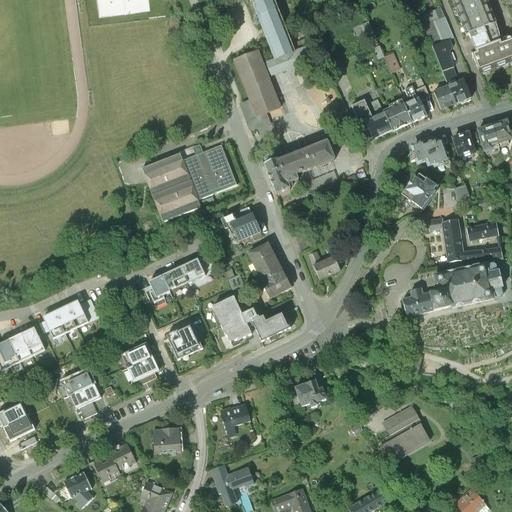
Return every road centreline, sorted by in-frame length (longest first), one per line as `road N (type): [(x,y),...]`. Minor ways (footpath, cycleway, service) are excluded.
road 1 (residential): [(511,104),(397,145),(384,161),(362,251),(318,329)]
road 2 (residential): [(318,329),(215,67)]
road 3 (residential): [(183,400),(4,483)]
road 4 (residential): [(318,329),(192,396)]
road 5 (residential): [(0,317),(86,285),(105,289),(129,279)]
road 6 (residential): [(129,279),(183,400)]
